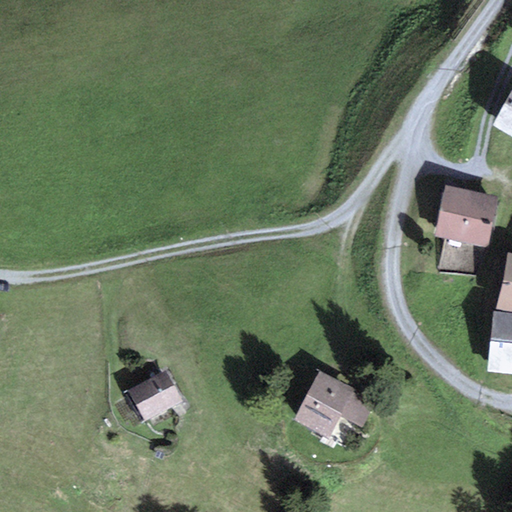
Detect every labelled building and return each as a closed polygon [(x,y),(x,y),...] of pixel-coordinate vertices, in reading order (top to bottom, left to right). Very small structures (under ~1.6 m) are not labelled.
[(511,87),(491,125),(511,136),(511,87)] [(498,197),(445,186),(434,234),(487,245),(498,197)] [(511,252),(507,252),(496,307),(511,310),(511,252)] [(511,313),(493,311),(487,371),(511,373),(511,313)] [(166,367),(126,390),(144,421),(171,405),(178,417),(191,409),(166,367)] [(376,400),(319,371),(293,420),(328,438),(340,417),(361,428),(376,400)]
